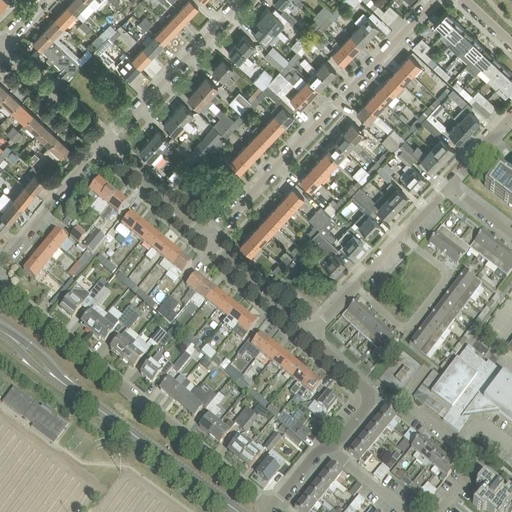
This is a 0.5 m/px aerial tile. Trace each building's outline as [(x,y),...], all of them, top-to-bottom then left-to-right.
[(85,0),(73,0),(67,6),(94,31),(98,27),(87,16),(85,18),(79,12),(87,3),(88,2),(85,0)] [(85,0),(88,2),(89,0),(101,0),(114,13),(118,9),(117,8),(109,0),(85,0)] [(190,0),(188,0),(179,11),(187,19),(199,7),(190,0)] [(273,0),(280,6),(284,10),(281,13),(288,20),(293,24),(297,20),(288,12),(296,4),(292,0),(273,0)] [(341,0),(337,5),(342,10),(350,2),(355,6),(360,1),(358,0),(341,0)] [(4,14),(12,5),(8,2),(0,12),(4,14)] [(315,20),(320,25),(328,15),(332,11),(325,4),(312,18),(315,20)] [(328,15),(334,20),(342,10),(337,5),(332,11),(328,15)] [(65,26),(76,14),(67,6),(56,18),(64,27),(65,26)] [(374,10),(389,24),(393,20),(384,12),(378,6),(374,10)] [(390,6),(384,12),(393,20),(398,14),(390,6)] [(263,15),(260,19),(275,33),(284,41),(288,37),(279,29),(288,20),(281,13),(275,9),(272,12),(267,8),(262,14),(263,15)] [(176,31),(187,19),(179,11),(168,22),(167,23),(176,31)] [(434,24),(441,31),(444,33),(456,21),(446,12),(447,11),(446,11),(433,24),(434,24)] [(377,26),(382,21),(373,12),(364,22),(358,17),(354,21),(359,26),(360,26),(370,36),(379,27),(377,26)] [(145,34),(144,32),(148,28),(141,21),(132,13),(128,17),(142,32),(135,39),(138,41),(145,34)] [(328,15),(320,25),(325,30),(334,20),(328,15)] [(145,17),(141,21),(148,28),(152,24),(145,17)] [(58,38),(66,29),(64,27),(56,18),(44,31),(56,43),(69,55),(81,66),(92,53),(80,42),(78,46),(85,52),(80,57),(63,42),(62,43),(58,38)] [(255,21),(249,27),(267,43),(275,33),(260,19),(256,22),(255,21)] [(315,20),(310,26),(315,31),(320,25),(315,20)] [(90,29),(83,21),(78,26),(86,33),(90,29)] [(453,41),(448,46),(450,47),(465,30),(456,21),(444,33),(453,41)] [(155,35),(164,44),(176,31),(167,23),(166,24),(155,35)] [(110,36),(116,29),(110,24),(99,36),(104,41),(108,37),(110,36)] [(325,30),(320,25),(315,31),(309,38),(309,39),(317,46),(319,47),(325,41),(319,36),(325,30)] [(361,46),(362,45),(370,36),(360,26),(359,26),(351,35),(350,36),(361,46)] [(117,28),(116,29),(110,36),(108,37),(113,41),(121,32),(117,28)] [(450,47),(458,55),(462,50),(464,51),(475,39),(465,30),(450,47)] [(44,31),(33,42),(41,50),(47,45),(51,49),(56,43),(44,31)] [(155,35),(153,38),(144,47),(152,56),(164,44),(155,35)] [(245,35),(237,44),(250,56),(254,52),(251,49),(256,45),(245,35)] [(350,36),(341,45),(352,55),(361,46),(350,36)] [(98,48),(94,52),(98,56),(104,50),(113,41),(108,37),(104,41),(98,48)] [(422,38),(417,43),(426,51),(430,46),(422,38)] [(317,46),(309,39),(297,52),(301,56),(309,47),(313,51),(317,46)] [(471,59),(465,66),(466,67),(484,47),(475,39),(464,51),(471,59)] [(336,41),(332,45),(337,50),(333,54),(343,64),(352,55),(341,45),(341,46),(336,41)] [(65,68),(72,75),(81,66),(69,55),(56,43),(51,49),(47,45),(41,50),(49,58),(46,61),(50,64),(52,61),(62,70),(65,68)] [(412,48),(419,55),(432,67),(436,63),(425,52),(426,51),(417,43),(412,48)] [(250,63),(254,60),(250,56),(237,44),(228,53),(239,63),(244,57),(250,63)] [(131,53),(129,56),(132,59),(132,60),(141,68),(152,56),(144,47),(143,48),(135,57),(131,53)] [(273,47),(268,51),(284,66),(288,61),(273,47)] [(466,67),(474,75),(481,68),(482,69),(494,56),(484,47),(466,67)] [(35,50),(31,55),(34,58),(39,53),(35,50)] [(104,50),(98,56),(101,59),(109,66),(114,60),(107,53),(104,50)] [(119,56),(121,58),(115,65),(130,80),(141,68),(132,60),(132,59),(129,56),(124,51),(119,56)] [(284,66),(268,51),(264,56),(280,71),(284,66)] [(301,56),(297,52),(288,61),(292,65),(301,56)] [(410,55),(401,64),(413,75),(421,66),(410,55)] [(504,65),(494,56),(482,69),(492,78),(504,65)] [(233,69),(223,59),(213,70),(224,80),(224,79),(230,85),(235,80),(228,75),(233,69)] [(304,59),(300,64),(305,68),(309,63),(304,59)] [(284,66),(280,71),(279,71),(283,75),(292,65),(288,61),(284,66)] [(326,62),(317,71),(327,81),(336,72),(326,62)] [(318,90),(319,89),(327,81),(317,71),(309,63),(305,68),(312,75),(309,79),(308,80),(318,90)] [(432,67),(441,75),(445,71),(436,63),(432,67)] [(414,85),(418,80),(413,75),(401,64),(392,74),(404,85),(405,84),(409,80),(414,85)] [(492,78),(501,86),(511,75),(511,73),(504,65),(492,78)] [(253,81),(259,86),(256,89),(260,93),(263,89),(267,85),(274,78),(264,69),(253,81)] [(279,71),(274,78),(267,85),(293,109),(297,105),(301,109),(309,100),(298,89),(290,98),(285,94),(293,85),(283,75),(279,71)] [(445,71),(441,75),(446,80),(450,76),(445,71)] [(392,74),(392,75),(383,84),(395,95),(403,86),(404,85),(392,74)] [(511,75),(501,86),(510,94),(509,95),(510,95),(511,92),(511,75)] [(301,76),(293,84),(298,89),(309,100),(318,90),(308,80),(307,81),(306,81),(301,76)] [(214,103),(219,98),(213,93),(218,87),(207,77),(197,87),(212,100),(211,100),(214,103)] [(452,85),(460,92),(464,88),(456,81),(452,85)] [(401,100),(395,95),(383,84),(374,94),(386,104),(390,107),(392,104),(395,107),(401,100)] [(271,111),(275,115),(285,125),(294,116),(290,112),(293,109),(267,85),(263,89),(276,102),(274,104),(276,105),(271,111)] [(203,110),(211,100),(212,100),(197,87),(188,98),(199,108),(200,107),(203,110)] [(464,88),(460,92),(470,101),(473,97),(464,88)] [(251,102),(254,99),(260,93),(256,89),(247,99),(251,102)] [(448,94),(462,108),(454,117),(459,121),(470,131),(479,121),(469,111),(472,107),(453,89),(448,94)] [(444,90),(437,97),(441,101),(448,94),(444,90)] [(0,107),(9,115),(12,111),(12,112),(21,103),(8,91),(0,99),(0,107)] [(249,105),(251,102),(247,99),(239,91),(234,97),(246,108),(249,105)] [(377,114),(386,104),(374,94),(365,104),(377,114)] [(234,97),(228,103),(241,114),(246,108),(234,97)] [(440,104),(440,103),(441,101),(437,97),(436,98),(428,108),(419,117),(424,121),(427,117),(432,112),(436,109),(440,104)] [(475,99),(473,97),(470,101),(487,118),(491,113),(482,105),(476,99),(475,99)] [(259,103),(254,99),(251,102),(249,105),(253,109),(259,103)] [(496,107),(488,99),(482,105),(491,113),(496,107)] [(24,122),(21,126),(22,127),(33,115),(21,103),(12,112),(13,112),(24,122)] [(182,104),(173,114),(184,124),(193,114),(182,104)] [(394,131),(377,114),(365,104),(357,113),(368,123),(373,119),(389,134),(381,142),(392,152),(393,152),(394,152),(399,147),(405,140),(401,136),(395,130),(394,131)] [(442,131),(445,128),(435,118),(445,108),(440,104),(436,109),(432,112),(427,117),(442,131)] [(220,118),(213,126),(222,134),(229,126),(234,121),(220,108),(215,113),(220,118)] [(238,117),(242,121),(250,112),(246,108),(241,114),(238,117)] [(174,134),(184,124),(173,114),(164,124),(174,134)] [(22,127),(25,129),(28,126),(37,134),(37,135),(45,126),(33,115),(22,127)] [(276,135),(277,134),(285,125),(275,115),(266,124),(266,125),(276,135)] [(229,126),(233,131),(242,121),(238,117),(234,121),(229,126)] [(418,126),(421,123),(422,123),(424,121),(419,117),(409,126),(415,132),(420,128),(418,126)] [(422,123),(436,137),(442,131),(427,117),(424,121),(422,123)] [(449,132),(460,142),(470,131),(459,121),(449,132)] [(362,149),(356,142),(364,133),(353,123),(344,132),(362,149)] [(257,125),(252,130),(256,134),(267,144),(276,135),(266,125),(261,129),(257,125)] [(13,126),(6,134),(11,138),(18,130),(13,126)] [(37,135),(38,135),(50,147),(58,138),(45,126),(37,135)] [(222,134),(213,126),(201,140),(209,148),(213,144),(219,138),(222,134)] [(219,138),(223,142),(233,131),(229,126),(222,134),(219,138)] [(401,136),(405,140),(408,137),(411,133),(407,130),(407,129),(401,135),(401,136)] [(23,134),(18,130),(11,138),(16,142),(23,134)] [(165,155),(170,150),(165,145),(169,140),(158,130),(149,141),(160,150),(160,151),(165,155)] [(248,135),(252,139),(248,143),(247,144),(258,154),(267,144),(256,134),(252,130),(248,135)] [(352,147),(358,153),(362,149),(344,132),(335,142),(347,152),(352,147)] [(61,157),(69,149),(58,138),(50,147),(61,157)] [(217,148),(221,144),(223,142),(219,138),(213,144),(217,148)] [(452,148),(442,139),(432,150),(443,160),(449,153),(448,152),(452,148)] [(184,148),(185,149),(188,146),(182,140),(179,144),(184,148)] [(192,149),(188,154),(194,159),(197,161),(209,148),(201,140),(192,149)] [(436,165),(437,166),(443,160),(432,150),(427,155),(417,146),(414,149),(405,140),(399,147),(414,160),(418,156),(422,159),(422,160),(432,169),(436,165)] [(160,151),(160,150),(149,141),(140,151),(150,161),(160,151)] [(326,151),(338,162),(347,152),(335,142),(326,151)] [(188,154),(183,149),(184,148),(179,144),(175,148),(185,157),(186,156),(194,164),(197,161),(194,159),(188,154)] [(247,144),(246,144),(238,153),(248,164),(258,154),(247,144)] [(3,150),(0,153),(0,165),(3,167),(15,152),(7,146),(3,150)] [(380,167),(381,165),(382,165),(381,165),(393,153),(385,146),(380,151),(383,154),(375,162),(380,167)] [(399,147),(394,152),(406,164),(402,168),(405,171),(400,176),(414,189),(425,178),(413,168),(410,164),(414,160),(399,147)] [(328,172),(338,162),(326,151),(317,161),(328,172)] [(31,165),(39,157),(34,153),(27,161),(31,165)] [(229,162),(240,173),(248,164),(238,153),(229,162)] [(40,165),(47,157),(43,154),(36,161),(40,165)] [(317,161),(308,171),(319,181),(328,172),(317,161)] [(375,162),(367,171),(372,175),(376,171),(380,167),(375,162)] [(176,165),(166,176),(176,184),(185,174),(176,165)] [(387,181),(392,176),(382,165),(381,165),(380,167),(376,171),(387,181)] [(511,177),(511,178),(499,168),(484,187),(511,207),(511,177)] [(300,180),(311,190),(319,181),(308,171),(300,180)] [(358,180),(362,185),(372,175),(367,171),(358,180)] [(45,181),(35,174),(24,187),(33,195),(45,181)] [(89,191),(98,198),(99,199),(108,187),(98,180),(89,191)] [(354,193),(360,187),(362,185),(358,180),(348,190),(353,194),(354,193)] [(388,189),(384,194),(397,207),(407,197),(391,182),(386,187),(388,189)] [(24,187),(18,195),(14,200),(23,208),(33,195),(24,187)] [(90,209),(99,216),(117,194),(108,187),(99,199),(98,198),(90,209)] [(304,198),(293,187),(285,197),(296,207),(304,198)] [(375,202),(360,187),(354,193),(374,211),(374,212),(378,208),(388,217),(397,207),(384,194),(375,202)] [(353,194),(348,190),(339,200),(344,204),(349,198),(353,194)] [(354,193),(353,194),(349,198),(364,211),(354,221),(358,225),(370,236),(380,225),(370,215),(374,211),(354,193)] [(126,203),(127,202),(117,194),(99,216),(105,221),(113,210),(122,217),(130,207),(126,203)] [(296,207),(285,197),(276,206),(287,217),(296,207)] [(333,198),(324,209),(332,217),(336,212),(337,212),(344,204),(339,200),(337,202),(333,198)] [(14,200),(3,212),(3,213),(12,221),(23,208),(14,200)] [(276,206),(275,207),(267,216),(278,227),(286,217),(287,217),(276,206)] [(308,219),(315,226),(319,230),(323,226),(327,221),(332,217),(324,209),(321,206),(308,219)] [(292,219),(299,211),(296,208),(289,215),(292,219)] [(0,232),(1,234),(12,221),(3,213),(0,216),(0,232)] [(72,230),(79,222),(70,214),(63,222),(72,230)] [(131,214),(121,226),(131,233),(140,222),(131,214)] [(269,236),(278,227),(267,216),(258,225),(269,236)] [(465,223),(476,232),(478,228),(467,220),(465,223)] [(151,230),(140,222),(131,233),(141,241),(141,242),(151,230)] [(257,226),(248,236),(259,246),(268,237),(269,236),(257,226)] [(310,239),(314,236),(319,231),(319,230),(315,226),(306,236),(310,239)] [(319,230),(319,231),(331,243),(336,237),(332,234),(329,230),(323,226),(319,230)] [(77,227),(70,236),(78,243),(86,234),(77,227)] [(457,265),(463,257),(470,248),(441,227),(429,244),(457,265)] [(342,235),(337,240),(343,245),(345,248),(353,254),(363,243),(356,237),(348,229),(342,235)] [(142,242),(151,250),(152,250),(161,238),(151,230),(141,242),(142,242)] [(68,240),(56,231),(48,240),(60,250),(68,240)] [(92,254),(105,238),(96,231),(83,247),(92,254)] [(309,241),(323,254),(318,259),(334,274),(345,263),(335,254),(338,249),(331,243),(319,231),(314,236),(310,239),(309,241)] [(482,231),(470,248),(479,255),(492,239),(482,231)] [(251,255),(258,248),(259,246),(248,236),(240,245),(251,255)] [(294,256),(309,241),(310,239),(306,236),(291,253),(294,256)] [(145,257),(150,261),(156,254),(161,258),(162,258),(172,247),(161,238),(152,250),(151,250),(145,257)] [(479,255),(488,262),(501,246),(492,239),(479,255)] [(51,260),(60,250),(48,240),(40,251),(51,260)] [(510,253),(501,246),(488,262),(497,270),(510,253)] [(162,258),(163,259),(172,267),(182,255),(172,247),(162,258)] [(31,261),(43,270),(51,260),(40,251),(31,261)] [(82,262),(87,266),(94,258),(91,255),(87,251),(83,256),(86,257),(82,262)] [(511,269),(511,254),(510,253),(497,270),(507,277),(511,269)] [(182,275),(192,263),(182,255),(172,267),(182,275)] [(287,256),(279,264),(283,268),(291,260),(287,256)] [(35,280),(41,272),(43,270),(31,261),(23,270),(35,280)] [(114,275),(120,268),(111,261),(105,267),(114,275)] [(82,267),(76,262),(70,271),(75,275),(82,267)] [(273,271),(276,275),(283,268),(279,264),(273,271)] [(437,351),(444,342),(440,339),(470,299),(474,302),(483,291),(479,288),(482,284),(465,271),(409,345),(426,357),(433,348),(437,351)] [(116,277),(128,288),(132,283),(120,272),(116,277)] [(181,301),(186,305),(195,293),(204,282),(195,274),(186,286),(190,289),(181,301)] [(101,279),(98,283),(105,288),(108,284),(101,279)] [(71,280),(64,288),(68,291),(75,283),(71,280)] [(215,290),(204,282),(195,293),(205,301),(206,302),(215,290)] [(87,297),(93,302),(105,288),(98,283),(87,297)] [(132,291),(145,301),(148,297),(135,287),(132,291)] [(50,304),(55,308),(68,291),(64,288),(50,304)] [(93,302),(98,306),(99,307),(111,293),(105,288),(93,302)] [(206,302),(207,303),(217,310),(226,299),(215,290),(206,302)] [(496,295),(464,337),(450,355),(453,357),(462,346),(499,297),(496,295)] [(72,318),(79,310),(82,306),(71,297),(61,309),(72,318)] [(152,309),(157,304),(148,297),(145,301),(144,302),(152,309)] [(178,305),(169,298),(161,307),(157,313),(171,324),(177,316),(173,312),(178,305)] [(226,299),(217,310),(226,318),(227,319),(236,307),(226,299)] [(352,326),(366,311),(356,301),(341,317),(352,326)] [(112,331),(119,323),(123,327),(137,310),(131,304),(128,307),(117,321),(109,314),(108,315),(92,334),(99,340),(100,339),(104,342),(113,331),(112,331)] [(86,327),(85,328),(92,334),(108,315),(98,306),(91,313),(90,313),(82,324),(86,327)] [(223,326),(232,333),(233,333),(247,315),(236,307),(227,319),(228,319),(223,326)] [(119,339),(110,349),(122,358),(130,348),(139,338),(129,329),(142,314),(137,310),(123,327),(127,330),(119,339)] [(359,333),(373,317),(366,311),(352,326),(359,333)] [(247,315),(233,333),(242,341),(256,323),(247,315)] [(367,340),(381,324),(373,317),(359,333),(367,340)] [(171,325),(180,333),(184,329),(174,321),(171,325)] [(381,324),(367,340),(376,349),(391,334),(381,324)] [(152,346),(155,348),(159,343),(166,335),(159,329),(148,343),(152,346)] [(159,343),(164,347),(176,333),(172,329),(166,335),(159,343)] [(191,342),(195,338),(184,329),(180,333),(191,342)] [(345,341),(334,332),(332,335),(342,344),(345,341)] [(246,353),(255,360),(260,354),(270,342),(260,334),(246,353)] [(376,349),(384,356),(398,341),(391,334),(376,349)] [(195,338),(191,342),(194,345),(199,349),(202,345),(197,341),(197,340),(195,338)] [(280,351),(270,342),(260,354),(271,362),(280,351)] [(136,353),(135,352),(130,348),(122,358),(133,368),(147,352),(152,346),(148,343),(147,345),(145,343),(141,347),(136,353)] [(207,346),(201,352),(210,360),(216,354),(207,346)] [(511,379),(488,361),(486,364),(473,354),(475,351),(468,346),(457,360),(443,379),(439,384),(435,389),(431,394),(430,395),(435,398),(441,402),(446,406),(451,410),(443,420),(442,421),(458,433),(463,426),(459,422),(463,416),(499,411),(511,421),(511,379)] [(361,357),(351,347),(348,350),(359,360),(361,357)] [(194,351),(189,348),(185,353),(190,356),(194,351)] [(281,371),(291,359),(280,351),(271,362),(281,371)] [(173,367),(172,369),(178,374),(191,357),(190,356),(185,353),(173,367)] [(156,379),(161,382),(172,369),(173,367),(168,363),(163,358),(157,354),(151,362),(141,374),(152,383),(156,379)] [(231,363),(230,363),(225,359),(220,366),(225,370),(231,363)] [(291,359),(281,371),(292,379),(301,367),(291,359)] [(205,360),(201,364),(206,370),(210,365),(205,360)] [(238,382),(240,379),(242,377),(229,366),(225,370),(223,372),(236,384),(238,382)] [(292,379),(292,380),(297,383),(290,392),(295,396),(298,392),(302,387),(302,388),(312,376),(301,367),(292,379)] [(401,382),(410,371),(405,367),(395,378),(401,382)] [(443,379),(433,372),(429,377),(439,384),(443,379)] [(168,379),(160,390),(171,399),(179,388),(186,380),(181,376),(174,384),(168,379)] [(321,383),(312,376),(302,388),(302,387),(298,392),(303,396),(307,391),(312,395),(321,383)] [(439,384),(429,377),(425,382),(435,389),(439,384)] [(248,386),(240,379),(238,382),(236,384),(244,391),(248,386)] [(181,407),(190,397),(184,392),(191,384),(186,380),(179,388),(171,399),(181,407)] [(435,389),(425,382),(421,387),(431,394),(435,389)] [(40,407),(14,387),(2,402),(33,425),(31,427),(54,444),(68,424),(42,405),(40,407)] [(431,394),(421,387),(417,392),(427,399),(430,395),(431,394)] [(256,401),(260,396),(252,390),(248,395),(256,401)] [(427,399),(417,392),(414,397),(423,404),(427,399)] [(314,402),(308,409),(321,420),(337,402),(327,393),(317,404),(314,402)] [(427,399),(423,404),(428,408),(435,398),(430,395),(427,399)] [(202,407),(207,401),(202,396),(197,402),(192,398),(183,409),(194,418),(203,407),(202,407)] [(260,396),(256,401),(266,410),(270,406),(270,405),(260,396)] [(435,398),(428,408),(433,412),(441,402),(435,398)] [(441,402),(433,412),(438,416),(446,406),(441,402)] [(283,412),(277,419),(291,431),(302,417),(308,409),(301,404),(290,418),(283,412)] [(266,410),(277,419),(283,412),(282,411),(279,414),(270,406),(266,410)] [(446,406),(438,416),(443,420),(451,410),(446,406)] [(215,408),(199,427),(209,435),(218,424),(214,420),(215,418),(220,412),(215,408)] [(378,417),(389,426),(393,421),(398,425),(401,421),(385,408),(378,417)] [(245,409),(234,423),(239,428),(250,414),(245,409)] [(245,433),(257,419),(250,414),(239,428),(245,433)] [(300,430),(307,422),(302,417),(291,431),(303,442),(308,437),(300,430)] [(389,426),(378,417),(370,426),(382,435),(386,430),(391,434),(394,430),(389,426)] [(234,426),(228,422),(223,428),(218,424),(209,435),(219,444),(234,426)] [(287,430),(282,426),(277,432),(282,436),(287,430)] [(374,444),(379,438),(384,442),(387,439),(382,435),(370,426),(363,435),(374,444)] [(289,430),(285,435),(298,447),(302,442),(289,430)] [(407,441),(411,444),(418,435),(414,432),(407,441)] [(270,453),(282,438),(276,433),(264,448),(270,453)] [(248,447),(252,443),(242,434),(228,451),(238,459),(248,447)] [(379,448),(374,444),(363,435),(356,444),(371,457),(372,456),(367,452),(371,447),(376,451),(379,448)] [(420,456),(420,455),(429,444),(420,437),(411,448),(417,453),(413,457),(417,460),(420,456)] [(403,453),(411,444),(407,441),(405,439),(398,448),(403,453)] [(259,456),(263,451),(257,446),(257,447),(252,443),(248,447),(238,459),(249,468),(259,456)] [(371,457),(356,444),(348,452),(364,465),(371,457)] [(422,465),(425,468),(429,463),(438,451),(429,444),(420,455),(420,456),(426,460),(422,465)] [(434,467),(431,472),(434,475),(438,470),(447,459),(438,451),(429,463),(434,467)] [(396,452),(391,458),(396,461),(400,456),(396,452)] [(268,483),(285,462),(280,459),(274,466),(268,461),(261,469),(257,474),(268,483)] [(390,469),(395,463),(390,459),(385,465),(390,469)] [(433,477),(438,481),(439,479),(443,482),(456,466),(447,459),(438,470),(434,475),(433,477)] [(347,477),(331,464),(324,473),(335,482),(339,477),(344,481),(347,477)] [(373,476),(380,482),(389,470),(382,465),(373,476)] [(343,494),(346,491),(335,482),(324,473),(316,482),(328,491),(332,486),(343,494)] [(484,474),(476,484),(484,490),(472,504),(482,511),(484,509),(488,511),(504,511),(506,511),(507,511),(511,511),(511,492),(508,489),(507,490),(504,487),(502,489),(484,474)] [(412,483),(404,477),(400,481),(409,487),(412,483)] [(320,500),(321,499),(325,494),(329,498),(332,495),(328,491),(316,482),(309,491),(320,500)] [(412,483),(409,487),(418,495),(422,489),(413,482),(412,483)] [(349,493),(353,497),(362,487),(357,483),(349,493)] [(422,489),(418,495),(427,502),(432,495),(423,488),(422,489)] [(313,509),(313,508),(318,503),(322,507),(325,503),(321,499),(320,500),(309,491),(302,500),(313,509)] [(365,501),(359,495),(350,507),(355,511),(365,501)] [(317,511),(313,508),(313,509),(302,500),(294,509),(298,511),(317,511)]
